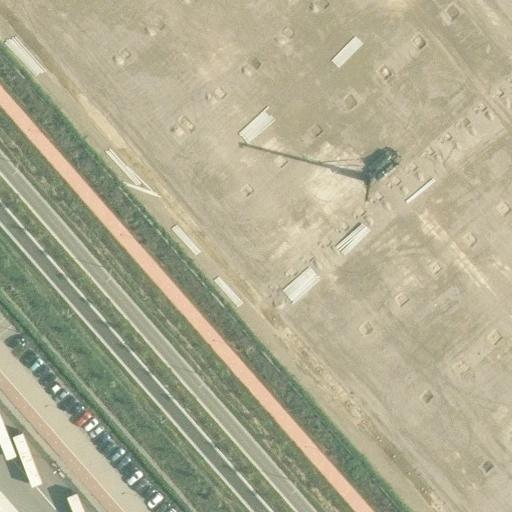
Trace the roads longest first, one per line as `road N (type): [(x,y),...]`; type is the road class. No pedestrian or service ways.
road 1 (tertiary): [(304,511),(0,162)]
road 2 (tertiary): [(0,213),(260,511)]
